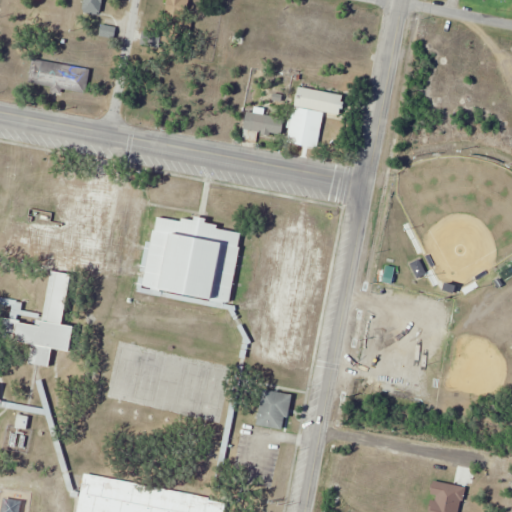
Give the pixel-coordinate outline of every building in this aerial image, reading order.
[(85,0),(84,10),(102,13),(105,0),(85,0)] [(191,0),(169,0),(167,14),(187,19),(191,0)] [(117,27),(103,24),(101,36),(115,38),(117,27)] [(91,68),(34,58),(29,84),(86,94),(91,68)] [(317,113),(310,148),(282,143),(288,108),(317,113)] [(284,136),(286,114),(246,112),(244,142),(258,143),(259,134),(284,136)] [(73,272),(63,324),(77,327),(73,350),(52,346),(49,366),(31,362),(35,343),(17,340),(0,336),(0,316),(20,320),(21,316),(45,320),(54,268),(22,262),(29,223),(64,229),(71,194),(139,207),(128,262),(77,253),(73,272)] [(185,217),(197,219),(198,215),(209,217),(208,222),(219,224),(218,229),(243,233),(230,301),(145,285),(158,217),(184,222),(185,217)] [(309,311),(301,354),(255,346),(264,298),(265,298),(264,249),(274,249),(273,238),(301,237),(321,245),(318,255),(329,259),(309,311)] [(259,424),(265,390),(293,395),(289,416),(286,415),(284,428),(259,424)] [(77,511),(85,475),(173,492),(228,502),(226,511),(77,511)]
